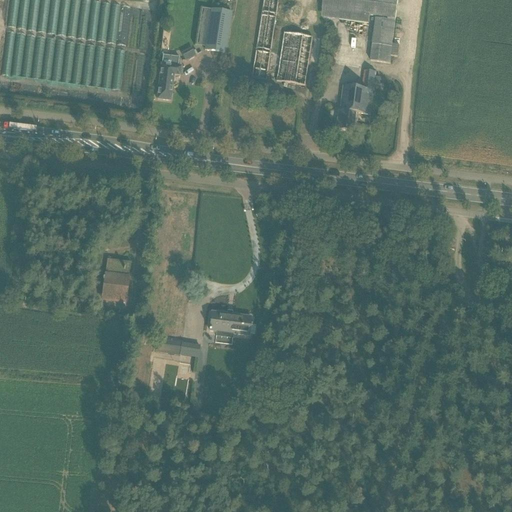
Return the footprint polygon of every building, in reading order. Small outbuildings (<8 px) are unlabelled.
[(10,0),(7,28),(16,29),(19,0),(10,0)] [(20,0),(17,30),(26,31),(29,0),(20,0)] [(30,0),(27,31),(36,33),(39,0),(30,0)] [(40,0),(37,33),(46,34),(49,0),(40,0)] [(50,0),(47,35),(55,36),(59,0),(50,0)] [(61,0),(57,36),(65,38),(69,0),(61,0)] [(76,0),(71,0),(67,38),(76,39),(80,1),(76,0)] [(254,69),(252,78),(266,81),(268,71),(278,0),(263,0),(256,55),(254,64),(254,69)] [(323,0),(322,12),(338,14),(337,21),(369,25),(370,18),(376,18),(372,52),(370,62),(390,64),(391,57),(398,58),(399,48),(399,46),(393,45),(398,0),(323,0)] [(81,1),(77,40),(86,41),(90,2),(81,1)] [(91,2),(87,41),(95,43),(100,4),(91,2)] [(101,4),(97,43),(105,44),(110,5),(101,4)] [(111,6),(107,45),(115,46),(120,7),(111,6)] [(121,7),(116,46),(125,48),(130,9),(121,7)] [(205,51),(225,54),(232,14),(211,11),(205,51)] [(7,33),(1,76),(10,78),(15,34),(7,33)] [(16,34),(11,78),(20,79),(25,36),(16,34)] [(284,87),(287,88),(288,84),(305,87),(306,77),(312,38),(284,34),(278,72),(277,82),(284,83),(284,87)] [(26,36),(21,79),(30,80),(35,38),(26,36)] [(36,38),(31,80),(40,81),(45,39),(36,38)] [(46,39),(41,82),(50,83),(55,41),(46,39)] [(56,41),(51,83),(60,84),(64,43),(56,41)] [(66,43),(61,84),(70,85),(74,44),(66,43)] [(75,44),(71,86),(80,87),(84,46),(75,44)] [(86,46),(81,87),(90,88),(94,47),(86,46)] [(96,48),(91,88),(100,89),(104,49),(96,48)] [(106,49),(101,90),(110,91),(114,51),(106,49)] [(184,60),(195,56),(192,49),(182,54),(184,60)] [(116,51),(111,91),(120,92),(124,52),(116,51)] [(158,91),(157,100),(170,102),(172,92),(171,92),(172,85),(173,76),(180,77),(181,68),(178,68),(179,58),(162,56),(161,66),(160,75),(159,83),(158,91)] [(342,131),(354,133),(356,114),(370,116),(376,73),(364,72),(362,90),(343,87),(340,112),(339,111),(338,117),(337,127),(342,128),(342,131)] [(376,77),(374,88),(383,89),(383,85),(380,85),(380,84),(381,78),(376,77)] [(102,300),(125,303),(129,273),(130,263),(107,261),(106,270),(102,300)] [(210,332),(248,337),(251,318),(212,314),(210,332)] [(179,356),(198,359),(200,346),(157,340),(155,350),(180,353),(179,356)]
